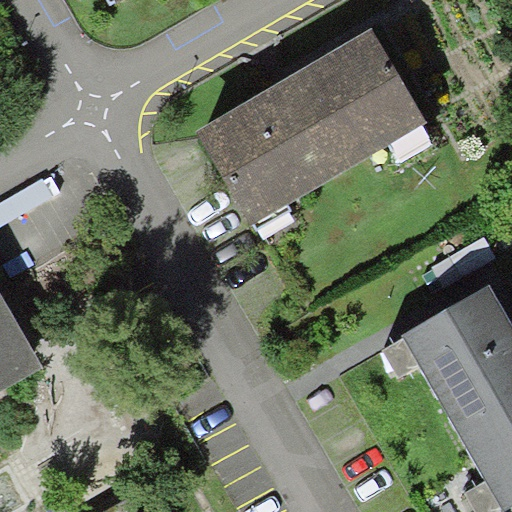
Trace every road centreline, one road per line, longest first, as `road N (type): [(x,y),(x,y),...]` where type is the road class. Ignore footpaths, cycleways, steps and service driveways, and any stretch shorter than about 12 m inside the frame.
road 1 (residential): [(97,109),(321,511)]
road 2 (residential): [(283,0),(97,109)]
road 3 (residential): [(97,109),(34,0)]
